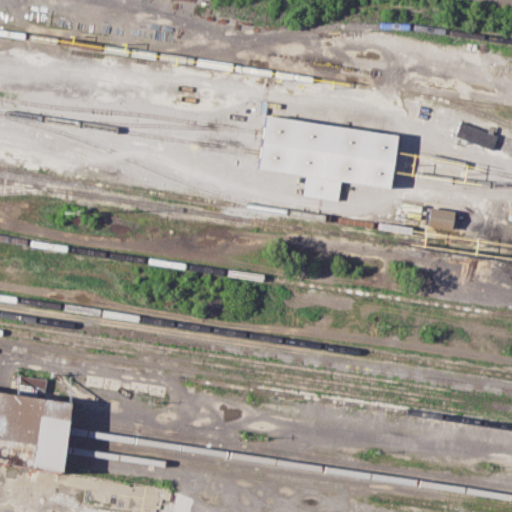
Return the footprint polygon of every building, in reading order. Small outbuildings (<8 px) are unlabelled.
[(256,168),(303,175),(301,195),(335,200),(338,181),(386,187),(393,133),(263,116),(256,168)] [(495,132),(457,122),(453,137),(491,147),(495,132)] [(425,226),(450,228),(452,209),(427,207),(425,226)] [(44,378),(17,374),(15,394),(42,397),(44,378)] [(0,389),(67,399),(58,470),(0,461),(0,389)]
